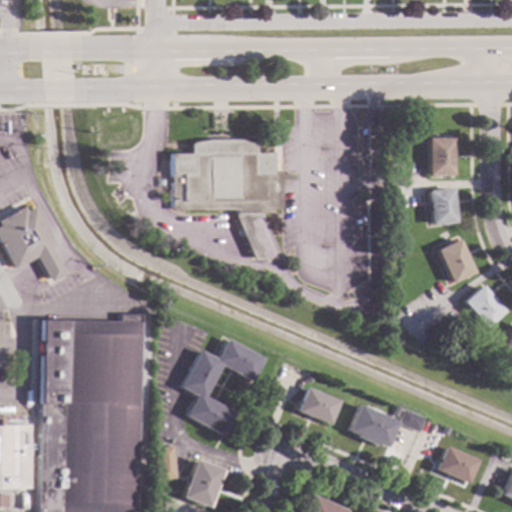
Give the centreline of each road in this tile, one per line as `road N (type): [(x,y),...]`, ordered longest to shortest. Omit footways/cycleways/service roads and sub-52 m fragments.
road 1 (secondary): [(511,47),(79,51)]
road 2 (secondary): [(84,92),(511,87)]
road 3 (residential): [(152,25),(511,18)]
road 4 (residential): [(511,266),(494,236),(489,205),(488,48)]
road 5 (residential): [(416,511),(273,455),(255,511)]
